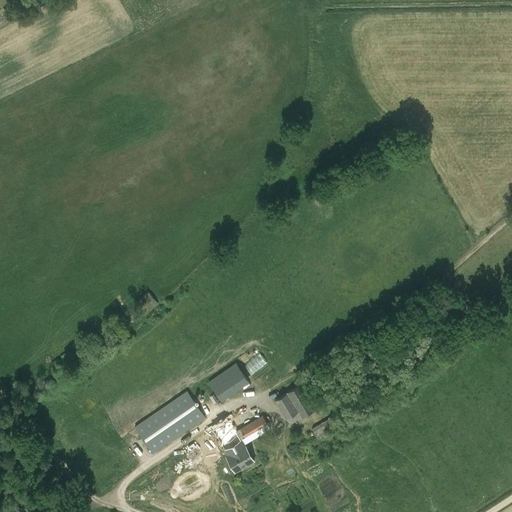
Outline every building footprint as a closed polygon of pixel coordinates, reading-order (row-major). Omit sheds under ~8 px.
[(145,314),(158,301),(147,290),(134,303),(145,314)] [(220,399),(249,381),(237,362),(208,380),(220,399)] [(316,409),(301,383),(286,392),(287,393),(274,400),(285,419),(286,418),(290,424),(316,409)] [(331,393),(337,403),(347,397),(347,396),(351,394),(345,385),(331,393)] [(205,418),(187,390),(134,427),(152,454),(205,418)] [(312,428),(318,439),(339,425),(332,414),(331,414),(331,415),(328,418),(312,428)] [(230,418),(210,429),(227,456),(226,457),(234,472),(254,461),(241,439),(245,437),(245,438),(268,424),(262,415),(239,429),(240,430),(238,432),(230,418)]
